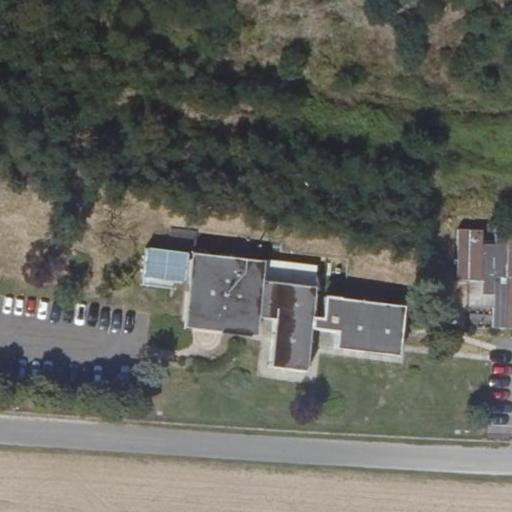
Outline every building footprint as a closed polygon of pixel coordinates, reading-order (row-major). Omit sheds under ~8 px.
[(511,222),(503,222),(500,284),(511,284),(511,297),(505,297),(503,321),(511,321),(511,222)] [(208,341),(279,348),(281,336),(224,331),(228,276),(277,282),(276,291),(286,291),(288,270),(214,264),(208,341)] [(301,332),(297,379),(335,383),(338,340),(340,327),(342,297),(286,291),(276,291),(277,282),(228,276),(224,331),(281,336),(286,330),(301,332)] [(368,308),(352,306),(350,328),(340,327),(338,340),(365,342),(368,308)] [(432,314),(368,308),(365,342),(363,358),(427,364),(432,314)]
